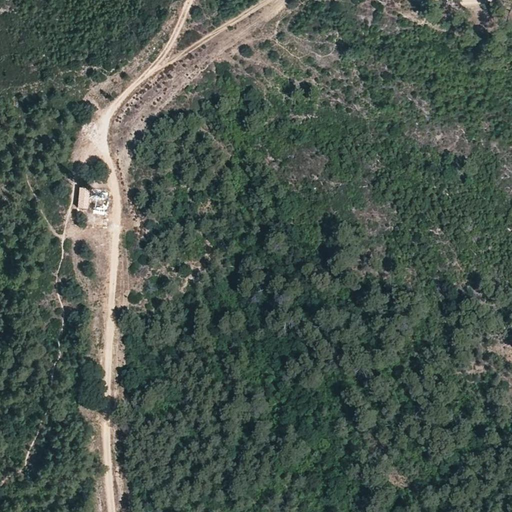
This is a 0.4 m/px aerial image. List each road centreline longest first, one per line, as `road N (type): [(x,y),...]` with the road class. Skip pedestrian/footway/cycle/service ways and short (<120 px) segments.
road 1 (track): [(110,511),(105,379),(117,224),(102,128),(147,70)]
road 2 (track): [(147,70),(261,0)]
